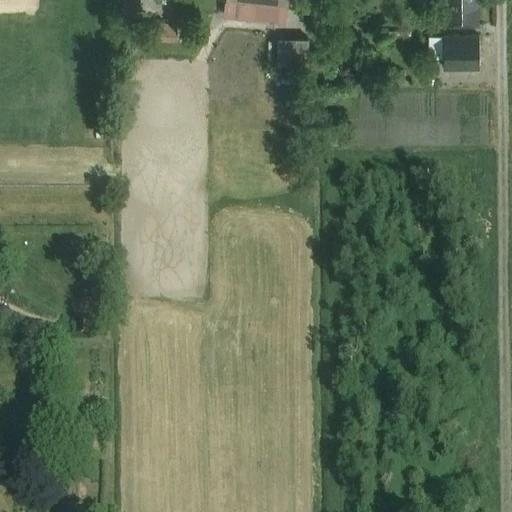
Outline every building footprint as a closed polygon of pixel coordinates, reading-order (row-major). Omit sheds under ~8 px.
[(140,16),(140,0),(122,0),(122,15),(140,16)] [(225,0),(224,15),(286,22),(288,0),(225,0)] [(443,0),(443,25),(478,24),(477,0),(443,0)] [(156,39),(157,23),(133,22),(132,38),(156,39)] [(442,34),(443,68),(478,68),(478,34),(442,34)] [(277,36),(277,63),(293,63),(293,49),(293,37),(277,36)] [(309,49),(309,37),(293,37),(293,49),(293,63),(309,63),(309,49)] [(331,110),(331,119),(340,119),(340,110),(331,110)] [(81,302),(81,314),(101,314),(101,292),(92,291),(92,302),(81,302)] [(77,322),(77,336),(88,335),(88,322),(77,322)]
